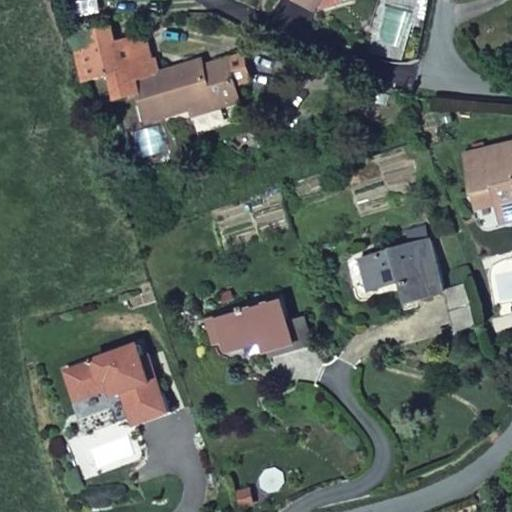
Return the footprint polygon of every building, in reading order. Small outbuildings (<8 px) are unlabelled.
[(298,0),(322,13),(328,0),(298,0)] [(128,39),(80,52),(89,80),(136,66),(128,39)] [(245,56),(230,61),(238,85),(253,81),(245,56)] [(220,109),(243,102),(238,85),(230,61),(207,68),(205,61),(140,81),(153,122),(194,109),(218,102),(220,109)] [(197,116),(220,109),(218,102),(194,109),(197,116)] [(511,220),(511,144),(470,154),(479,194),(500,189),(503,201),(508,222),(511,220)] [(500,189),(479,194),(482,205),(503,201),(500,189)] [(413,303),(448,292),(433,242),(366,262),(375,292),(407,283),(413,303)] [(448,292),(459,332),(481,325),(469,285),(448,292)] [(224,319),(231,342),(235,353),(268,343),(272,354),(314,341),(306,314),(289,319),(284,300),(224,319)] [(218,346),(231,342),(224,319),(211,323),(218,346)] [(177,414),(165,381),(159,383),(150,359),(145,346),(74,372),(85,402),(107,394),(104,387),(118,381),(120,389),(124,397),(131,395),(143,426),(177,414)] [(165,381),(156,357),(150,359),(159,383),(165,381)] [(120,389),(118,381),(104,387),(107,394),(120,389)]
